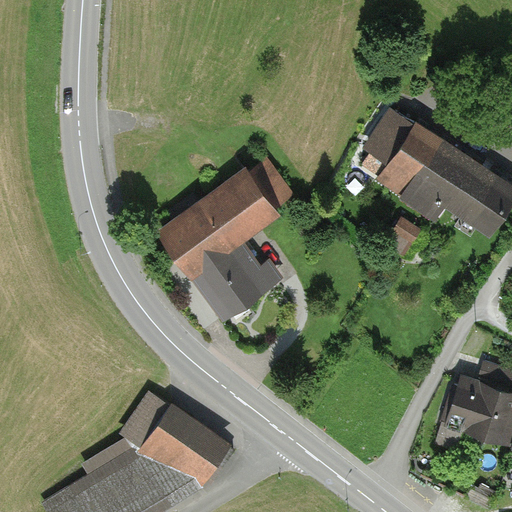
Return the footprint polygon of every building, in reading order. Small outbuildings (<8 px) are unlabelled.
[(488,233),(511,197),(511,186),(391,105),(362,147),(384,162),(374,177),(435,218),(445,203),(488,233)] [(240,167),(156,230),(223,320),(284,274),(270,255),(260,263),(243,240),(276,216),(240,167)] [(444,418),(508,438),(511,426),(511,391),(508,391),(511,379),(511,368),(486,361),(479,382),(462,376),(459,385),(455,384),(444,418)] [(41,506),(44,511),(158,511),(202,485),(232,443),(151,387),(122,429),(142,443),(131,450),(124,438),(83,463),(91,475),(41,506)] [(497,492),(482,484),(479,488),(474,486),(469,495),(490,506),(497,492)]
